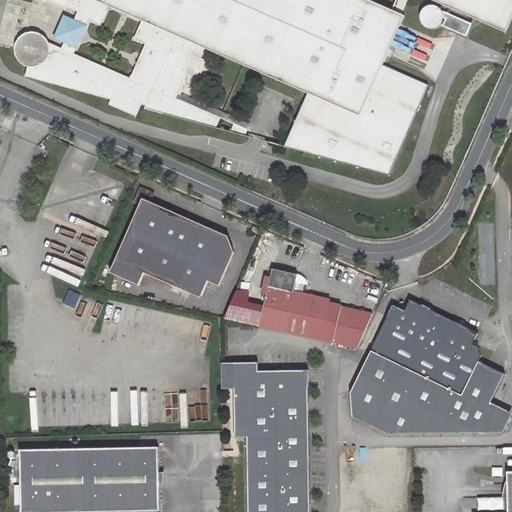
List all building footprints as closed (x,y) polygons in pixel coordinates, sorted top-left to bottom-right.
[(421,0),(503,37),(511,16),(511,0),(47,0),(66,8),(67,6),(79,12),(78,14),(89,19),(100,24),(108,6),(142,20),(133,39),(145,44),(128,80),(73,55),(61,50),(48,44),(47,41),(44,37),(41,35),(38,33),(35,32),(31,32),(26,33),(23,35),(21,37),(18,42),(17,45),(16,50),(17,55),(20,59),(24,62),(29,64),(26,75),(138,107),(139,104),(144,106),(143,109),(214,129),(218,120),(173,99),(175,93),(179,95),(193,44),(306,95),(285,140),(311,151),(309,156),(386,179),(426,88),(380,68),(403,18),(400,17),(391,13),(362,0),(421,0)] [(400,17),(407,0),(397,0),(391,13),(400,17)] [(440,25),(441,22),(448,25),(445,32),(464,40),(469,28),(440,14),(437,11),(434,10),(431,9),(427,9),(424,11),(422,13),(420,16),(419,19),(419,22),(420,25),(422,28),(425,30),(430,31),(433,31),(435,30),(437,29),(439,27),(440,25)] [(73,55),(89,19),(78,14),(74,22),(62,27),(60,33),(64,43),(61,50),(73,55)] [(248,126),(179,95),(175,93),(173,99),(218,120),(232,126),(229,131),(244,137),(248,126)] [(311,151),(285,140),(281,148),(309,156),(311,151)] [(144,275),(201,298),(208,282),(229,236),(144,198),(111,274),(140,286),(144,275)] [(220,288),(235,252),(229,236),(208,282),(220,288)] [(333,302),(297,293),(301,274),(272,267),(258,325),(356,348),(372,314),(332,303),(333,302)] [(237,291),(247,294),(249,286),(240,284),(237,291)] [(392,307),(371,349),(351,392),(352,416),(387,432),(476,432),(488,408),(504,374),(478,361),(481,355),(479,350),(473,347),(479,335),(408,300),(402,313),(392,307)] [(221,363),(222,388),(233,388),(233,387),(258,387),(258,371),(258,362),(221,363)] [(258,387),(233,387),(233,388),(234,438),(247,437),(247,511),(310,511),(308,370),(258,371),(258,387)] [(488,408),(476,432),(503,432),(510,418),(488,408)] [(160,448),(21,450),(21,511),(86,511),(160,511),(160,448)]
